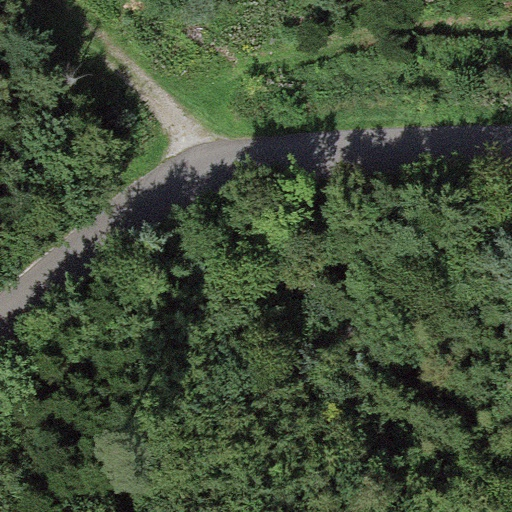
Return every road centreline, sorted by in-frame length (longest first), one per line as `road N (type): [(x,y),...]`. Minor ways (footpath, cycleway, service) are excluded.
road 1 (unclassified): [(0,317),(144,205),(218,170),(299,157),(511,156)]
road 2 (track): [(218,170),(44,0)]
